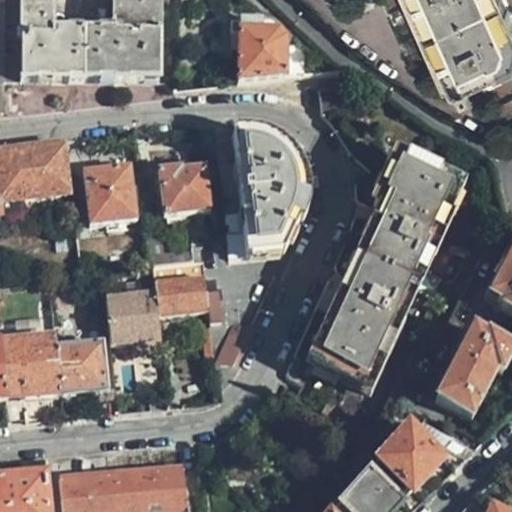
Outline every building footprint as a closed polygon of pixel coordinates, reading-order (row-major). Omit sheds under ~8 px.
[(4,0),(4,35),(3,85),(76,85),(157,85),(157,0),(112,0),(112,33),(51,34),(50,0),(4,0)] [(511,19),(503,0),(417,0),(456,86),(497,67),(498,71),(511,64),(511,51),(509,44),(511,42),(511,19)] [(237,86),(302,79),(303,47),(286,47),(286,40),(279,32),(239,31),(237,86)] [(354,90),(318,93),(321,117),(357,115),(354,90)] [(252,146),(252,140),(231,143),(235,174),(238,192),(242,229),(246,260),(284,255),(303,214),(301,204),(305,203),(302,176),(297,176),(297,167),(296,164),(288,153),(285,153),(279,153),(278,147),(252,146)] [(0,205),(71,197),(65,148),(0,155),(0,205)] [(380,190),(375,198),(371,207),(380,210),(309,363),(343,379),(364,390),(410,295),(446,220),(443,218),(455,192),(393,164),(384,183),(380,190)] [(362,181),(375,198),(380,190),(384,183),(370,165),(362,181)] [(211,215),(207,177),(206,171),(182,173),(182,171),(161,173),(164,209),(166,221),(211,215)] [(134,202),(131,172),(83,177),(90,229),(137,224),(134,202)] [(238,192),(235,174),(221,176),(223,193),(238,192)] [(226,231),(226,240),(229,262),(246,260),(242,229),(226,231)] [(154,271),(165,270),(163,248),(162,240),(145,242),(149,272),(154,271)] [(511,243),(486,296),(501,303),(500,305),(511,310),(511,243)] [(165,270),(196,266),(193,245),(163,248),(165,270)] [(207,296),(205,285),(156,290),(156,297),(159,320),(209,314),(207,296)] [(207,296),(209,314),(211,329),(221,328),(217,295),(207,296)] [(156,297),(106,303),(110,350),(135,347),(161,344),(159,320),(156,297)] [(215,366),(234,365),(254,321),(235,326),(215,366)] [(473,419),(496,370),(502,372),(511,351),(511,346),(485,335),(485,336),(471,329),(447,377),(435,402),(473,419)] [(205,363),(214,362),(211,333),(202,334),(205,363)] [(0,349),(5,402),(59,397),(56,353),(54,342),(0,346),(0,349)] [(161,344),(135,347),(136,358),(162,354),(161,344)] [(56,353),(59,397),(103,393),(99,349),(56,353)] [(291,404),(311,417),(322,402),(301,388),(291,404)] [(407,436),(378,467),(411,497),(440,466),(451,475),(453,477),(468,461),(452,447),(438,463),(407,436)] [(397,511),(411,497),(378,467),(338,511),(397,511)] [(187,511),(184,470),(59,482),(62,511),(187,511)] [(47,511),(44,478),(0,482),(0,511),(47,511)]
